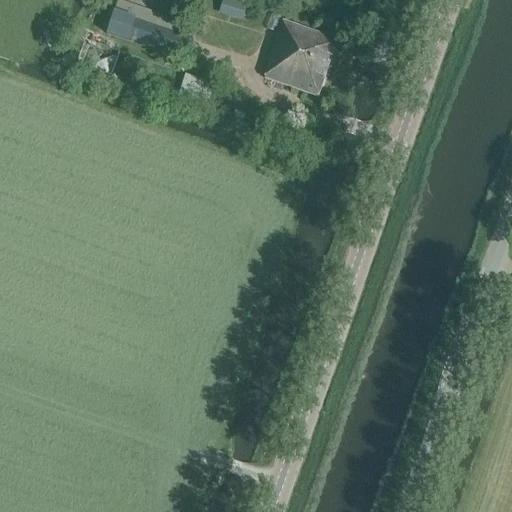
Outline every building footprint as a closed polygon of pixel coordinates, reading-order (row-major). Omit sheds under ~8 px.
[(106,35),(183,61),(195,27),(117,0),(106,35)] [(224,0),(221,10),(240,16),(244,4),(231,0),(224,0)] [(264,80),(318,100),(338,43),(281,23),(267,64),(269,65),(264,80)] [(81,68),(104,77),(111,61),(88,51),(81,68)] [(212,83),(189,77),(185,93),(207,99),(212,83)]
